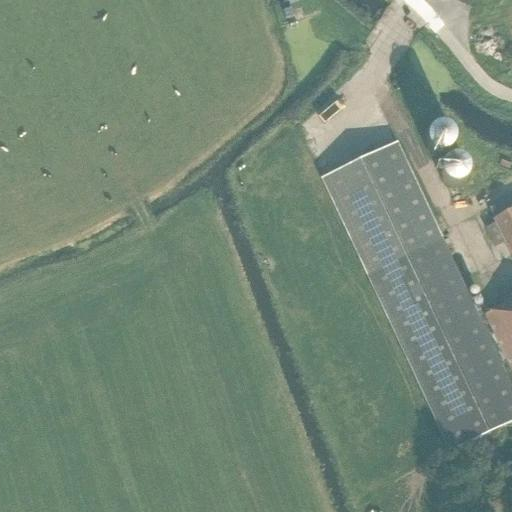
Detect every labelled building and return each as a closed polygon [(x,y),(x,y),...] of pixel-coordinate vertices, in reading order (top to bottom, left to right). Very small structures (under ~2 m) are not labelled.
[(506,50),(511,37),(511,25),(499,19),(488,41),(506,50)] [(452,152),(454,146),(454,140),(452,136),(448,132),(443,130),(438,130),(433,131),(429,135),(426,139),(425,144),(426,149),(429,153),(433,156),(436,157),(443,158),(448,156),(452,152)] [(511,393),(442,241),(396,144),(320,181),(366,278),(370,276),(451,452),(511,423),(511,298),(503,302),(505,307),(485,316),(511,374),(511,393)] [(467,181),(468,176),(467,169),(464,165),(460,162),(454,161),(449,162),(443,165),(441,171),(440,175),(441,182),(445,187),(451,189),(459,189),(463,186),(467,181)] [(511,197),(488,209),(493,221),(492,221),(494,225),(484,230),(494,250),(504,244),(511,259),(511,258),(511,197)]
